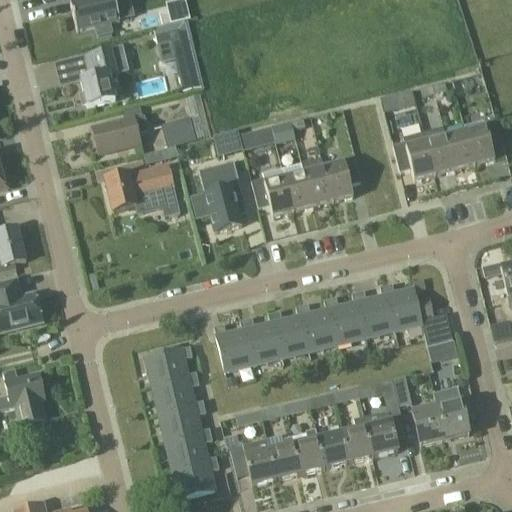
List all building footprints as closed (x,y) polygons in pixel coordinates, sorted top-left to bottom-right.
[(83,4),(70,8),(76,35),(94,30),(97,40),(111,36),(109,27),(119,24),(119,23),(114,5),(129,2),(131,1),(130,0),(95,0),(96,1),(83,4)] [(166,7),(170,26),(188,21),(184,2),(166,7)] [(183,27),(154,34),(157,47),(171,44),(183,94),(199,90),(183,27)] [(80,84),(83,96),(79,97),(81,107),(85,106),(86,110),(121,101),(115,76),(127,74),(121,51),(84,60),(89,81),(80,84)] [(444,87),(420,93),(421,100),(446,94),(444,87)] [(379,103),(383,117),(393,114),(390,100),(379,103)] [(97,161),(141,150),(138,138),(148,135),(143,119),(142,120),(139,110),(121,115),(123,122),(89,131),(97,161)] [(195,143),(189,121),(160,129),(166,151),(195,143)] [(465,135),(464,135),(473,170),(493,164),(490,153),(502,150),(494,122),(482,126),(481,123),(463,128),(465,135)] [(290,126),(271,131),(275,147),(294,143),(290,126)] [(464,135),(444,141),(453,175),(473,170),(464,135)] [(225,137),(213,140),(218,159),(230,156),(225,137)] [(444,141),(425,146),(433,180),(453,175),(444,141)] [(413,185),(433,180),(425,146),(406,151),(404,146),(391,149),(399,176),(410,173),(413,185)] [(342,167),(323,172),(332,206),(352,201),(349,189),(361,186),(354,159),(341,162),(342,167)] [(320,162),(301,167),(303,177),(312,211),(332,206),(323,172),(320,162)] [(198,175),(214,236),(241,229),(237,214),(245,212),(233,166),(198,175)] [(301,167),(281,172),(292,216),(312,211),(303,177),(301,167)] [(128,177),(104,182),(112,215),(136,209),(138,217),(161,211),(166,210),(168,220),(179,217),(167,169),(128,178),(128,177)] [(272,221),(292,216),(281,172),(262,177),(261,174),(252,176),(253,178),(248,179),(257,213),(269,210),(272,221)] [(0,235),(0,277),(15,273),(14,267),(25,264),(17,231),(0,235)] [(511,268),(499,271),(509,311),(511,310),(511,268)] [(15,283),(0,287),(0,336),(41,326),(33,297),(22,300),(19,298),(15,283)] [(390,289),(378,292),(380,300),(384,299),(392,335),(421,329),(420,324),(419,322),(416,306),(412,293),(392,297),(390,289)] [(362,296),(350,299),(352,307),(356,306),(364,342),(392,335),(384,299),(380,300),(364,304),(362,296)] [(334,302),(322,305),(324,314),(328,313),(336,349),(364,342),(356,306),(352,307),(336,311),(334,302)] [(428,303),(416,306),(419,322),(431,319),(428,303)] [(306,309),(294,312),(296,321),(300,320),(308,356),(336,349),(328,313),(324,314),(308,318),(306,309)] [(421,329),(426,351),(452,345),(445,317),(420,324),(421,329)] [(296,321),(272,327),(280,363),(308,356),(300,320),(296,321)] [(493,346),(511,341),(511,324),(510,325),(506,325),(489,329),(493,346)] [(272,327),(244,333),(252,369),(280,363),(272,327)] [(224,376),(252,369),(244,333),(215,340),(224,376)] [(151,390),(187,382),(180,353),(144,362),(151,390)] [(38,374),(16,380),(14,371),(2,374),(8,398),(0,399),(0,412),(15,409),(20,428),(46,421),(41,402),(45,401),(38,374)] [(391,383),(398,411),(410,408),(404,380),(391,383)] [(235,381),(226,382),(226,383),(228,390),(237,388),(235,381)] [(151,390),(158,418),(194,410),(187,382),(151,390)] [(391,383),(356,392),(358,402),(380,396),(384,414),(398,411),(391,383)] [(356,392),(332,398),(334,407),(358,402),(356,392)] [(435,411),(443,444),(468,438),(457,392),(433,398),(435,411)] [(332,398),(308,403),(310,413),(334,407),(332,398)] [(308,403),(283,409),(286,419),(310,413),(308,403)] [(283,409),(259,415),(262,425),(286,419),(283,409)] [(158,418),(164,446),(200,438),(194,410),(158,418)] [(419,450),(443,444),(435,411),(411,416),(419,450)] [(237,430),(262,425),(259,415),(235,421),(237,430)] [(363,422),(372,461),(397,455),(388,417),(379,419),(379,418),(363,422)] [(355,434),(341,437),(348,467),(372,461),(363,422),(352,424),(355,434)] [(331,439),(317,442),(324,472),(348,467),(341,437),(339,437),(338,429),(329,431),(331,439)] [(305,437),(291,440),(300,478),(324,472),(317,442),(315,433),(304,435),(305,437)] [(164,446),(171,474),(207,466),(200,438),(164,446)] [(291,440),(267,446),(276,484),(300,478),(291,440)] [(276,484),(267,446),(266,443),(229,452),(236,481),(248,478),(251,490),(276,484)] [(214,494),(207,466),(171,474),(178,503),(214,494)]
